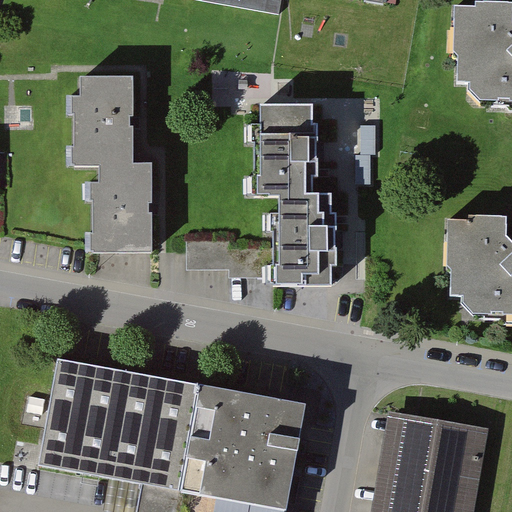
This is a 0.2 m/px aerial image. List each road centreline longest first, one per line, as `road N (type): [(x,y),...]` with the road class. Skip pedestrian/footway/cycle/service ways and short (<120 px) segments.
road 1 (residential): [(364,358),(0,290)]
road 2 (unclassified): [(364,358),(336,511)]
road 3 (residential): [(511,382),(364,358)]
